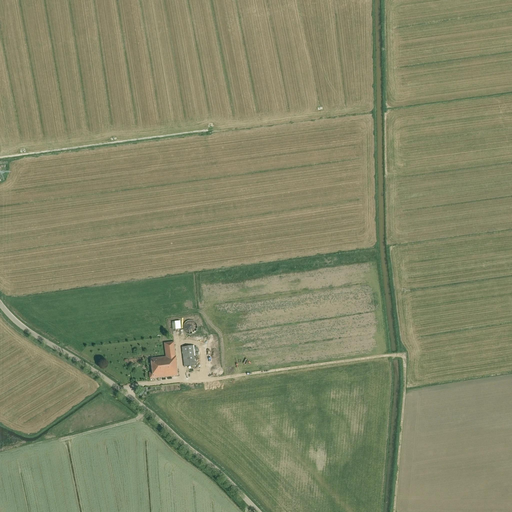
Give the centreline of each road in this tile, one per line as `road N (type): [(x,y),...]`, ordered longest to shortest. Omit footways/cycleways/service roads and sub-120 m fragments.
road 1 (track): [(200,380),(403,354),(393,511)]
road 2 (unclassified): [(257,511),(147,410),(19,325),(0,303)]
